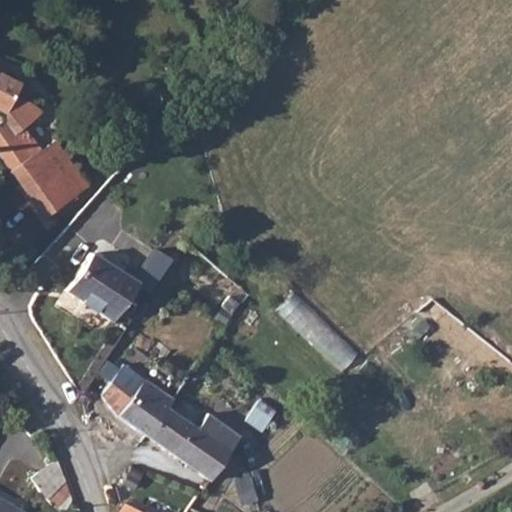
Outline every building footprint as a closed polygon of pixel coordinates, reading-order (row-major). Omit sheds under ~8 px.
[(0,149),(11,163),(34,145),(15,124),(35,100),(25,86),(26,82),(20,76),(13,76),(0,69),(0,107),(3,116),(0,118),(0,149)] [(28,193),(70,159),(48,133),(34,145),(11,163),(7,166),(28,193)] [(84,173),(70,159),(28,193),(40,208),(84,173)] [(57,282),(120,211),(98,192),(35,264),(57,282)] [(62,291),(113,320),(135,278),(86,250),(62,291)] [(295,289),(276,308),(340,371),(359,352),(295,289)] [(113,409),(146,432),(162,406),(167,398),(120,364),(102,387),(113,409)] [(162,406),(146,432),(208,477),(236,436),(202,412),(191,426),(162,406)] [(58,509),(71,493),(57,451),(31,474),(58,509)] [(134,479),(118,511),(163,511),(169,494),(134,479)] [(0,511),(19,511),(0,500),(0,511)]
